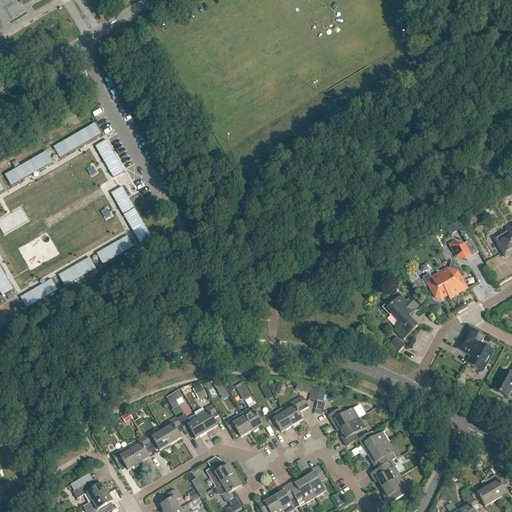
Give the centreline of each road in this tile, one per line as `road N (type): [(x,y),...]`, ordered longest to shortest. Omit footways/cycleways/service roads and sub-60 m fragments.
road 1 (tertiary): [(23,437),(132,375),(239,347),(347,362),(408,392)]
road 2 (unclassified): [(186,252),(225,222),(289,138),(393,82),(467,11)]
road 3 (residential): [(369,511),(316,443),(266,466),(217,452),(129,502)]
road 4 (residential): [(186,252),(168,192),(80,43)]
